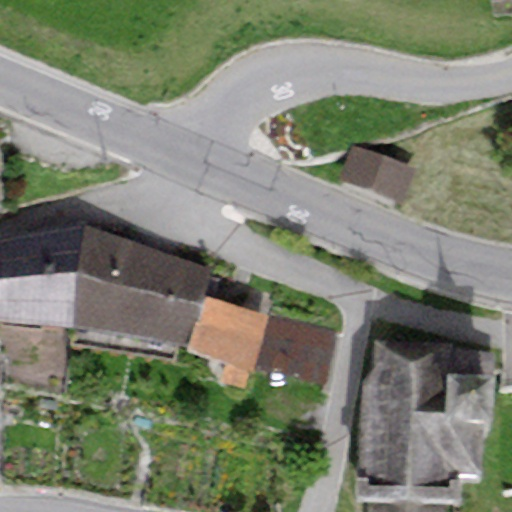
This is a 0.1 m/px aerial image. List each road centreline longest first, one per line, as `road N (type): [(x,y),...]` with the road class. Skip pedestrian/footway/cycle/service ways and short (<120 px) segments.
road 1 (residential): [(511,72),(469,82),(316,66),(271,72),(230,96),(196,133),(185,161)]
road 2 (tertiary): [(511,275),(380,236),(185,161)]
road 3 (tertiary): [(185,161),(0,83)]
